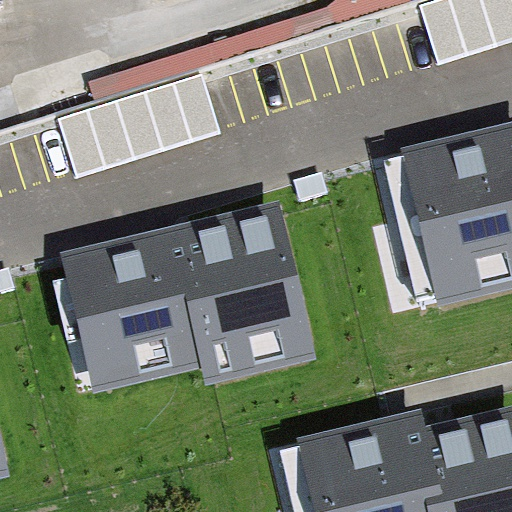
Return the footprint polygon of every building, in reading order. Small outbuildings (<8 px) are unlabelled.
[(340,0),(326,13),(88,87),(93,103),(200,70),(418,2),(425,0),(340,0)] [(511,42),(511,0),(425,0),(418,2),(422,16),(437,62),(438,66),(511,42)] [(204,83),(200,70),(93,103),(55,114),(59,128),(74,175),(75,180),(220,135),(218,129),(204,83)] [(511,121),(400,147),(402,157),(384,161),(415,298),(432,294),(434,305),(511,287),(511,121)] [(183,223),(60,252),(63,266),(66,279),(93,391),(94,394),(200,369),(204,386),(213,384),(317,360),(283,215),(280,201),(183,223)] [(511,511),(511,406),(423,428),(419,409),(381,418),(297,438),(298,445),(279,450),(293,511),(511,511)] [(0,480),(12,478),(0,428),(0,480)]
